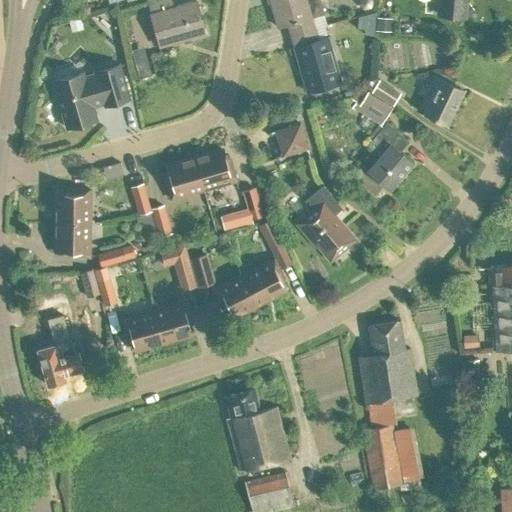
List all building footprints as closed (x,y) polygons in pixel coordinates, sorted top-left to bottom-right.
[(171,0),(154,0),(147,2),(150,13),(150,14),(159,47),(205,34),(196,0),(173,7),(171,0)] [(269,0),(277,27),(288,24),(291,35),(313,28),(311,18),(323,14),(318,0),(269,0)] [(370,8),(372,1),(370,0),(359,0),(358,4),(362,9),(370,8)] [(466,0),(441,0),(440,15),(450,16),(456,25),(474,10),(466,1),(466,0)] [(68,19),(71,32),(83,29),(79,16),(68,19)] [(376,31),(392,32),(392,18),(376,17),(376,31)] [(313,28),(291,35),(294,46),(293,46),(306,92),(340,83),(327,37),(325,37),(322,28),(314,30),(313,28)] [(149,74),(146,63),(136,66),(139,77),(149,74)] [(83,72),(52,81),(65,127),(96,119),(92,104),(102,101),(103,105),(129,98),(119,65),(94,72),(94,73),(84,76),(83,72)] [(463,90),(434,76),(428,88),(434,91),(423,114),(446,125),(463,90)] [(371,92),(392,105),(400,92),(379,79),(371,92)] [(351,107),(377,124),(379,119),(383,121),(392,107),(367,92),(368,90),(366,89),(348,99),(354,103),(351,107)] [(349,114),(346,103),(336,106),(339,117),(349,114)] [(299,123),(274,131),(282,156),(307,149),(299,123)] [(408,141),(386,123),(370,141),(383,152),(367,171),(388,189),(412,162),(399,151),(408,141)] [(222,150),(194,158),(203,189),(235,180),(232,168),(228,170),(222,150)] [(194,158),(165,166),(171,186),(167,187),(171,199),(203,189),(194,158)] [(109,164),(110,174),(127,171),(126,162),(109,164)] [(142,184),(131,187),(138,214),(150,210),(142,184)] [(304,200),(305,201),(309,198),(313,212),(307,218),(305,215),(297,222),(317,246),(319,244),(330,257),(351,239),(331,214),(340,206),(322,185),(304,200)] [(243,191),(251,218),(262,214),(255,187),(243,191)] [(56,193),(56,222),(89,222),(89,189),(77,189),(77,193),(56,193)] [(163,205),(151,209),(159,236),(170,232),(163,205)] [(270,220),(259,226),(272,251),(283,245),(270,220)] [(89,222),(56,222),(55,222),(55,251),(76,252),(76,256),(88,256),(89,222)] [(121,247),(98,254),(101,266),(134,256),(130,245),(121,248),(121,247)] [(207,253),(188,259),(195,283),(196,288),(215,283),(207,253)] [(187,256),(175,259),(183,286),(195,283),(188,259),(187,256)] [(273,258),(244,273),(259,303),(285,289),(275,271),(279,269),(273,258)] [(511,274),(511,275),(510,264),(492,265),(492,267),(488,268),(493,349),(511,347),(511,274)] [(103,267),(94,270),(104,304),(115,301),(109,278),(106,278),(103,267)] [(92,269),(80,273),(86,296),(98,293),(92,269)] [(259,303),(244,273),(214,289),(220,300),(223,298),(233,316),(259,303)] [(186,301),(154,310),(163,342),(191,334),(185,314),(189,313),(186,301)] [(65,304),(44,310),(46,320),(47,319),(54,344),(37,349),(47,385),(65,380),(63,374),(82,369),(77,351),(73,352),(62,314),(67,313),(65,304)] [(154,310),(121,319),(125,331),(129,330),(134,350),(163,342),(154,310)] [(399,320),(368,325),(373,354),(357,356),(365,403),(368,403),(370,415),(369,415),(370,426),(361,428),(373,488),(400,483),(401,489),(422,485),(420,476),(424,475),(414,425),(394,429),(393,423),(397,422),(393,399),(417,395),(409,347),(404,348),(399,320)] [(477,334),(462,335),(463,347),(478,347),(477,334)] [(477,361),(468,361),(469,375),(478,374),(477,361)] [(254,389),(225,396),(230,417),(226,418),(240,470),(289,458),(280,427),(277,428),(275,421),(279,420),(275,406),(259,410),(254,389)] [(284,471),(244,482),(252,511),(265,511),(293,505),(284,471)] [(511,511),(511,497),(502,498),(502,511),(511,511)]
